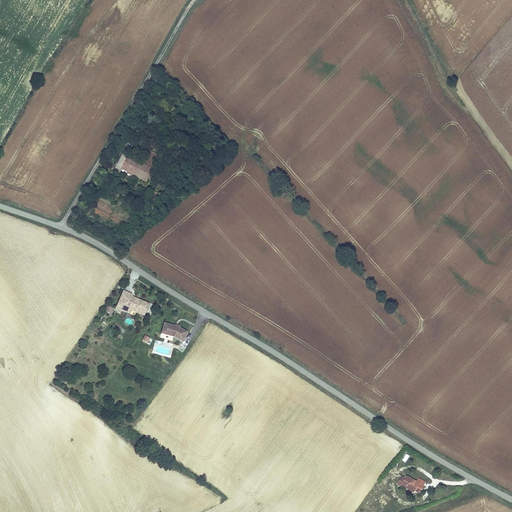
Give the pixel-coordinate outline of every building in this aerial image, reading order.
[(158,158),(148,152),(141,163),(125,154),(118,166),(146,181),(158,158)] [(123,298),(131,301),(133,299),(134,296),(126,292),(123,298)] [(118,309),(125,313),(128,308),(133,311),(145,317),(149,307),(133,299),(131,301),(123,298),(118,309)] [(111,314),(114,309),(108,305),(105,311),(111,314)] [(162,332),(175,335),(183,341),(189,330),(180,326),(179,327),(175,325),(175,324),(165,321),(162,332)] [(147,344),(150,338),(145,335),(142,341),(147,344)] [(403,478),(398,485),(401,487),(402,486),(415,493),(416,491),(420,485),(424,487),(427,483),(419,479),(417,483),(408,477),(406,479),(403,478)] [(424,487),(420,485),(416,491),(421,494),(424,487)]
